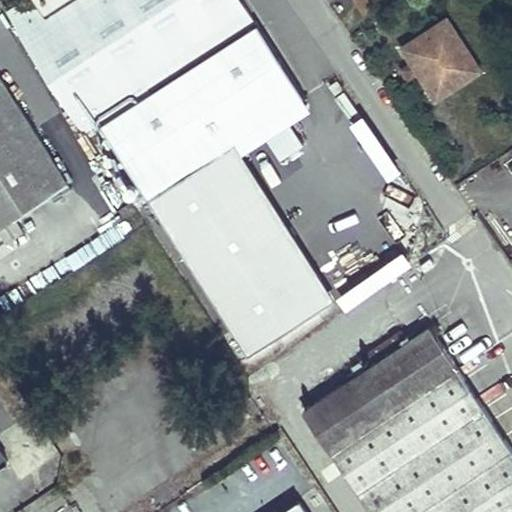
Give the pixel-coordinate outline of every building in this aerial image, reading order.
[(243,0),(25,0),(8,11),(87,133),(103,123),(149,195),(305,96),(257,20),(256,21),(243,0)] [(371,0),(356,0),(365,12),(375,5),(371,0)] [(437,3),(393,34),(403,47),(411,58),(430,86),(474,54),(437,3)] [(403,47),(392,55),(400,66),(411,58),(403,47)] [(0,74),(0,226),(69,182),(0,74)] [(305,96),(149,195),(170,229),(196,212),(188,199),(319,117),(305,96)] [(511,511),(511,446),(431,325),(305,410),(372,511),(511,511)] [(309,511),(302,500),(282,511),(309,511)]
